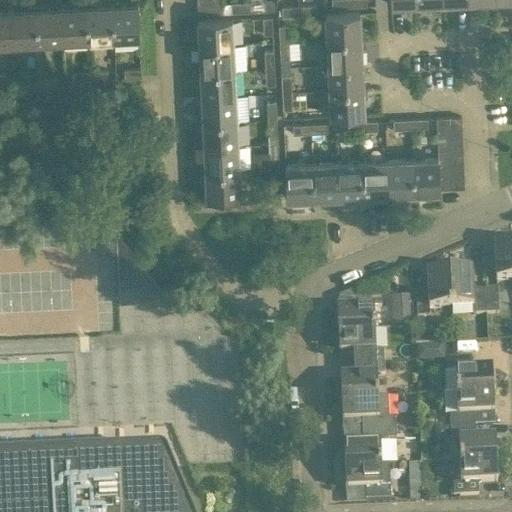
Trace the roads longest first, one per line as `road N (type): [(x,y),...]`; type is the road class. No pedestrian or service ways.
road 1 (residential): [(239,293),(182,221),(171,0)]
road 2 (residential): [(312,511),(301,299)]
road 3 (residential): [(301,299),(484,214)]
road 4 (residential): [(478,95),(475,40),(385,43),(388,97)]
